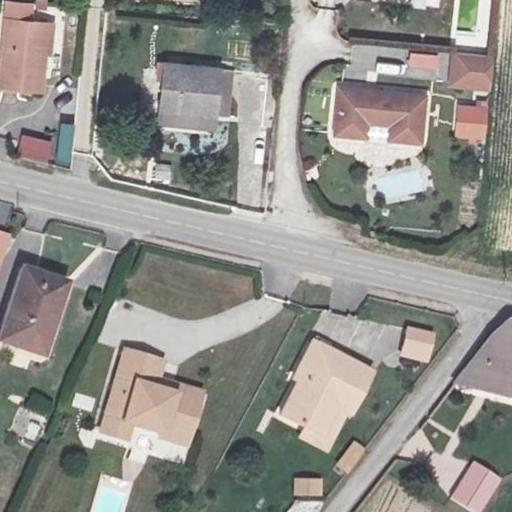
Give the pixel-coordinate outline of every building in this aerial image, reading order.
[(41,15),(0,9),(0,76),(33,81),(41,15)] [(487,68),(489,37),(451,34),(448,65),(487,68)] [(212,64),(157,55),(149,103),(205,112),(212,64)] [(415,140),(419,95),(334,87),(330,131),(359,134),(361,120),(386,123),(384,137),(415,140)] [(483,108),(452,101),(450,136),(485,135),(483,108)] [(54,161),(69,165),(79,125),(65,121),(54,161)] [(18,156),(48,164),(54,140),(23,133),(18,156)] [(12,248),(0,288),(0,329),(10,332),(12,324),(25,328),(35,297),(47,301),(60,263),(12,248)] [(158,340),(163,328),(171,310),(131,292),(102,358),(128,370),(158,383),(154,391),(182,403),(202,359),(158,340)] [(348,364),(364,371),(383,335),(310,298),(290,336),(302,342),(283,374),(307,386),(331,398),(348,364)] [(511,386),(511,385),(511,311),(503,308),(491,310),(478,316),(442,366),(511,386)] [(207,347),(163,328),(158,340),(202,359),(207,347)] [(432,334),(399,328),(396,357),(425,361),(432,334)] [(118,393),(128,370),(102,358),(91,381),(118,393)] [(339,419),(364,371),(348,364),(331,398),(307,386),(300,399),(339,419)] [(36,410),(22,445),(38,451),(52,416),(36,410)] [(415,459),(432,448),(422,433),(406,444),(415,459)] [(478,511),(501,482),(469,457),(449,495),(468,511),(478,511)]
